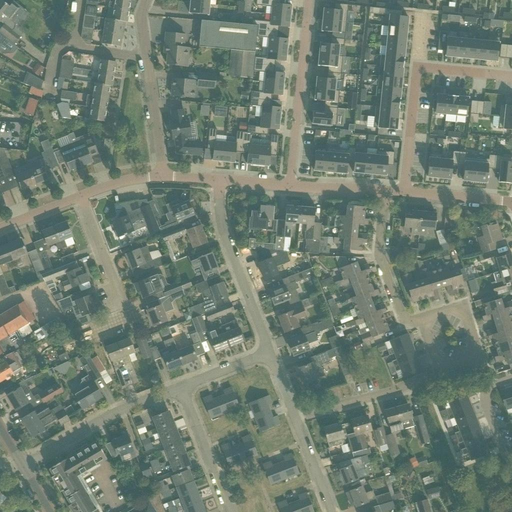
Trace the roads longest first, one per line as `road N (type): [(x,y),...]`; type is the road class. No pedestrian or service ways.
road 1 (residential): [(289,187),(309,0)]
road 2 (residential): [(163,178),(142,19),(150,0)]
road 3 (residential): [(269,354),(225,241),(219,182)]
road 4 (residential): [(23,465),(130,404),(179,387)]
road 5 (residential): [(293,416),(389,394),(440,371)]
road 6 (residential): [(419,319),(405,320),(379,252),(382,192)]
road 7 (residential): [(225,511),(179,387)]
road 8 (residential): [(416,67),(402,194)]
